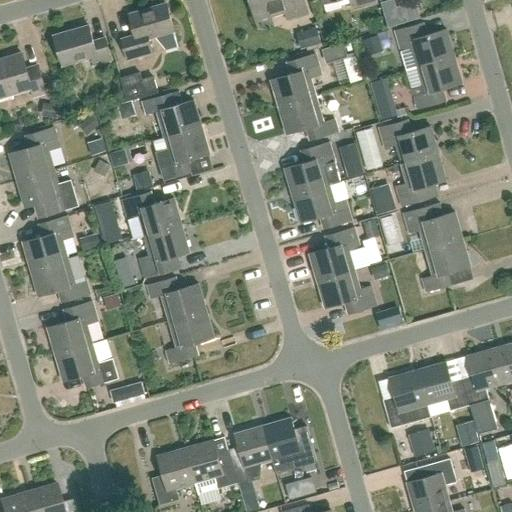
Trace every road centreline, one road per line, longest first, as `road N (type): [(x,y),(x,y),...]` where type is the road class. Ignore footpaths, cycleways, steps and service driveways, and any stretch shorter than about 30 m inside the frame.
road 1 (residential): [(301,367),(197,0)]
road 2 (residential): [(87,430),(301,367)]
road 3 (residential): [(322,361),(511,306)]
road 4 (residential): [(364,511),(322,361)]
road 5 (residential): [(41,443),(0,295)]
road 6 (residential): [(511,147),(470,0)]
